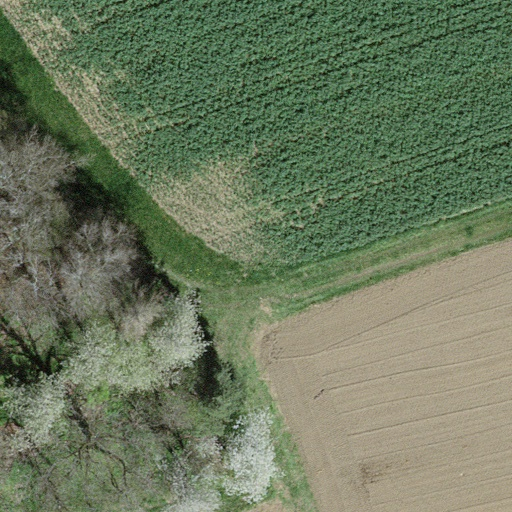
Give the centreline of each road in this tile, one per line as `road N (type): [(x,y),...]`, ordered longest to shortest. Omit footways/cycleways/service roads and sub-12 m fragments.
road 1 (track): [(511,210),(302,275),(227,265),(147,235),(0,112)]
road 2 (track): [(192,252),(273,511)]
